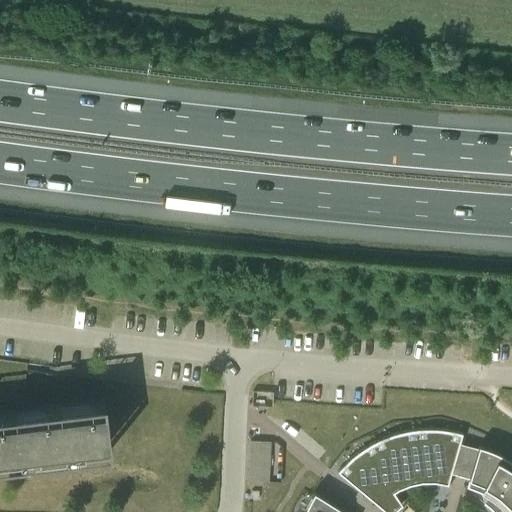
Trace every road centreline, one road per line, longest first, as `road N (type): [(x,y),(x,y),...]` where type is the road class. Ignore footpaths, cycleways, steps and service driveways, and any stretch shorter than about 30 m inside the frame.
road 1 (motorway): [(511,155),(0,101)]
road 2 (motorway): [(0,163),(511,216)]
road 3 (residential): [(511,379),(237,359)]
road 4 (residential): [(237,359),(0,328)]
road 5 (residential): [(232,511),(237,359)]
